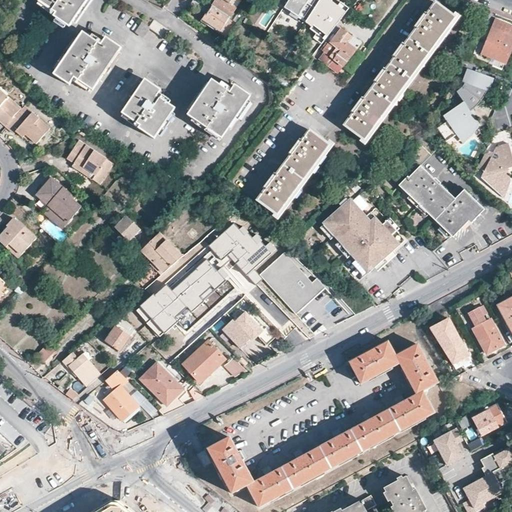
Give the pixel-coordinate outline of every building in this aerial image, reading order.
[(37,0),(38,0),(48,8),(46,10),(54,15),(53,17),(69,27),(86,0),(37,0)] [(234,10),(219,0),(215,0),(208,11),(207,10),(202,18),(220,31),(234,10)] [(225,0),(219,0),(234,10),(236,7),(231,4),(225,0)] [(309,15),(318,0),(286,0),(284,4),(282,7),(290,12),(288,14),(295,19),(297,16),(305,22),(309,15)] [(327,0),(318,0),(309,15),(321,23),(316,30),(325,36),(329,29),(330,29),(343,9),(341,5),(336,2),(332,3),(327,0)] [(434,2),(343,125),(363,140),(454,17),(434,2)] [(149,27),(148,27),(158,34),(164,26),(154,19),(149,27)] [(511,27),(494,20),(481,53),(504,63),(511,44),(511,27)] [(142,36),(148,27),(149,27),(142,21),(135,31),(142,36)] [(164,26),(158,34),(163,37),(169,29),(164,26)] [(317,53),(314,57),(317,59),(319,57),(327,63),(331,57),(342,66),(359,43),(339,26),(337,29),(338,30),(336,33),(336,34),(320,56),(317,53)] [(478,27),(473,36),(479,38),(483,29),(478,27)] [(82,31),(53,74),(69,85),(74,77),(77,80),(75,82),(80,86),(82,83),(92,90),(121,47),(105,36),(102,41),(98,38),(96,41),(82,31)] [(342,66),(331,57),(327,63),(338,72),(342,66)] [(468,111),(470,110),(471,109),(477,103),(480,99),(484,90),(485,91),(490,77),(465,68),(460,82),(462,82),(460,86),(458,89),(455,92),(462,102),(442,116),(445,121),(435,128),(445,142),(455,135),(456,137),(476,122),(468,111)] [(144,79),(121,113),(132,120),(130,122),(154,139),(175,108),(160,99),(162,95),(158,92),(160,90),(144,79)] [(211,79),(187,115),(206,127),(204,130),(209,134),(211,130),(222,138),(250,95),(234,85),(231,89),(227,86),(225,89),(211,79)] [(16,112),(19,108),(0,92),(0,107),(1,108),(0,108),(0,122),(4,126),(16,112)] [(22,104),(19,108),(16,112),(24,118),(30,112),(22,104)] [(22,137),(23,137),(25,134),(28,136),(36,143),(49,127),(30,112),(24,118),(16,112),(4,126),(13,134),(15,131),(22,137)] [(308,129),(256,199),(277,214),(329,144),(308,129)] [(436,148),(427,135),(408,154),(419,165),(436,148)] [(64,158),(72,163),(73,160),(92,173),(89,178),(98,184),(112,162),(75,139),(64,158)] [(505,169),(506,167),(511,165),(511,162),(506,142),(496,146),(493,151),(492,152),(496,154),(498,157),(494,158),(483,153),(476,169),(482,173),(480,177),(499,194),(509,180),(505,169)] [(73,160),(72,163),(70,166),(89,178),(92,173),(73,160)] [(421,240),(431,252),(451,235),(452,236),(467,221),(470,223),(482,210),(462,191),(453,200),(437,185),(440,183),(434,177),(432,179),(418,166),(407,178),(406,176),(398,184),(439,224),(421,240)] [(34,195),(45,204),(51,209),(45,215),(60,228),(79,206),(69,199),(72,196),(49,177),(34,195)] [(386,221),(358,190),(348,199),(340,206),(321,223),(322,224),(332,236),(339,243),(349,254),(354,260),(364,272),(366,274),(373,267),(388,254),(391,251),(403,240),(395,230),(386,221)] [(203,201),(196,194),(186,205),(190,208),(195,202),(198,206),(203,201)] [(348,199),(344,196),(337,202),(340,206),(348,199)] [(51,209),(45,204),(40,210),(45,215),(51,209)] [(231,212),(206,234),(212,241),(215,244),(239,222),(231,212)] [(126,215),(115,227),(128,240),(140,228),(126,215)] [(0,236),(0,243),(11,253),(15,249),(20,254),(34,238),(12,218),(5,226),(7,228),(0,236)] [(398,228),(389,218),(386,221),(395,230),(397,228),(398,228)] [(332,236),(322,224),(319,227),(329,239),(332,236)] [(158,233),(141,249),(153,261),(151,263),(161,274),(181,256),(158,233)] [(212,241),(206,234),(199,240),(205,247),(212,241)] [(199,240),(187,251),(192,257),(205,247),(199,240)] [(349,254),(339,243),(336,246),(346,257),(349,254)] [(216,245),(197,264),(201,268),(206,262),(222,279),(224,280),(237,267),(216,245)] [(15,249),(11,253),(9,255),(15,260),(20,254),(15,249)] [(297,314),(324,289),(288,251),(261,276),(297,314)] [(391,251),(388,254),(373,267),(376,270),(377,271),(395,254),(391,251)] [(364,272),(354,260),(351,263),(361,275),(364,272)] [(222,279),(206,262),(201,268),(216,284),(222,279)] [(183,265),(170,278),(177,285),(172,289),(169,285),(163,291),(190,321),(208,304),(188,281),(193,276),(192,275),(194,273),(192,271),(190,273),(183,265)] [(511,297),(498,305),(511,331),(511,297)] [(504,344),(491,320),(486,322),(482,316),(486,314),(482,305),(466,313),(475,328),(473,329),(486,354),(504,344)] [(233,320),(222,330),(232,341),(234,340),(236,342),(235,343),(240,349),(250,339),(252,341),(257,337),(263,332),(246,312),(235,322),(233,320)] [(116,326),(105,341),(119,351),(122,347),(124,345),(127,341),(126,340),(129,336),(130,337),(132,336),(116,326)] [(263,332),(257,337),(266,347),(276,338),(267,328),(263,332)] [(207,341),(183,363),(199,381),(224,359),(207,341)] [(48,342),(37,354),(44,361),(56,349),(48,342)] [(362,452),(370,448),(369,446),(392,434),(392,436),(400,431),(400,430),(423,417),(423,419),(434,413),(423,392),(437,383),(417,344),(395,355),(388,342),(350,362),(361,384),(376,376),(377,377),(378,376),(378,375),(380,374),(382,373),(383,374),(384,373),(384,372),(400,364),(408,378),(407,379),(408,380),(408,379),(417,395),(405,401),(402,396),(399,397),(396,399),(399,404),(373,418),(370,413),(368,414),(364,416),(367,421),(342,435),(339,429),(336,431),(333,433),(336,438),(304,455),(301,450),(298,451),(295,453),(298,458),(272,472),(270,467),(267,468),(264,470),(267,475),(253,483),(242,461),(248,459),(245,455),(244,451),(238,454),(230,437),(208,449),(232,494),(247,486),(259,508),(269,503),(268,501),(292,488),(293,490),(301,485),(300,483),(322,471),(323,473),(338,465),(338,463),(361,451),(362,452)] [(472,358),(478,355),(473,346),(467,349),(472,358)] [(72,352),(62,361),(73,374),(75,373),(87,386),(100,374),(82,353),(77,358),(72,352)] [(235,358),(225,366),(235,378),(245,371),(235,358)] [(156,363),(140,379),(167,406),(175,397),(178,401),(186,392),(156,363)] [(128,380),(117,369),(105,380),(114,391),(105,399),(122,420),(138,406),(121,386),(128,380)] [(203,397),(193,386),(192,387),(188,391),(193,400),(194,401),(203,397)] [(87,409),(95,401),(90,395),(82,403),(87,409)] [(482,435),(507,421),(497,404),(472,418),(482,435)] [(463,430),(471,426),(467,417),(458,421),(463,430)] [(457,443),(465,439),(461,434),(458,427),(433,440),(447,465),(464,456),(457,443)] [(478,439),(473,428),(462,434),(471,451),(483,444),(480,438),(478,439)] [(508,469),(511,467),(511,463),(511,462),(511,461),(511,442),(509,444),(510,446),(504,449),(504,450),(505,452),(501,454),(500,454),(500,455),(497,456),(495,458),(492,453),(480,460),(484,467),(482,468),(486,476),(485,476),(487,480),(482,483),(480,479),(463,488),(469,500),(463,503),(467,511),(475,511),(485,507),(484,503),(504,492),(504,491),(500,484),(509,479),(510,474),(508,469)] [(202,453),(198,455),(204,467),(211,463),(205,451),(202,453)] [(424,511),(426,509),(408,475),(384,489),(396,511),(424,511)] [(504,491),(509,479),(500,484),(504,491)] [(365,511),(366,511),(376,506),(371,495),(342,511),(341,509),(335,511),(365,511)] [(90,511),(135,511),(126,505),(121,500),(112,499),(90,511)]
